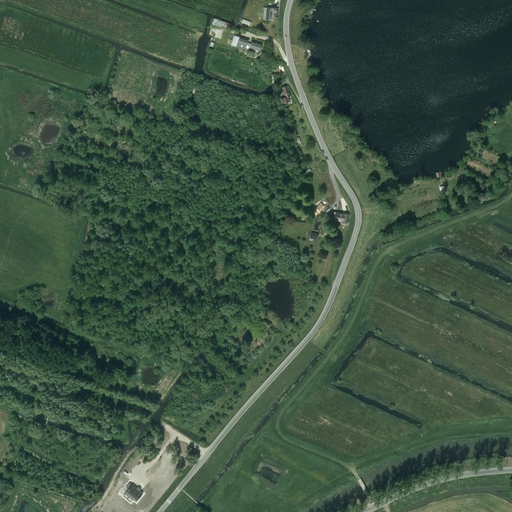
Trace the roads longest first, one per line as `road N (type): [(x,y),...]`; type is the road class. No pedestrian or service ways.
road 1 (unclassified): [(159,511),(315,326),(356,225),(349,192),(293,74),(285,39),(289,0)]
road 2 (track): [(511,195),(380,257),(350,327),(282,411),(277,421),(286,439),(353,470)]
road 3 (track): [(0,69),(149,120),(164,109),(260,144),(287,143)]
road 4 (unclassified): [(363,511),(437,480),(511,469)]
road 5 (track): [(126,406),(0,363)]
